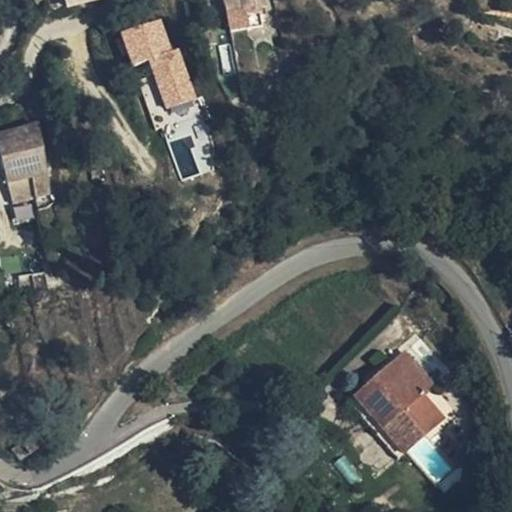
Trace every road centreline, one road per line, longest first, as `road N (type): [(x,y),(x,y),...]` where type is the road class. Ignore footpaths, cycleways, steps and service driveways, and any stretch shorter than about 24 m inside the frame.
road 1 (residential): [(0,469),(21,480),(51,472),(103,438),(155,372),(269,281),(354,243),(424,250),(474,296),(511,386)]
road 2 (track): [(0,119),(27,77),(35,31),(91,18),(112,0)]
